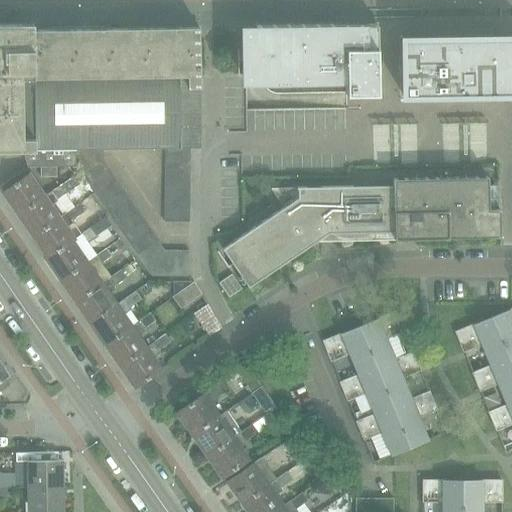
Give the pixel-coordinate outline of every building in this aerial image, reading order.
[(0,150),(23,151),(27,167),(76,167),(76,166),(75,149),(103,149),(165,148),(190,148),(200,148),(199,66),(198,35),(198,27),(33,30),(33,24),(0,24),(0,150)] [(377,67),(377,66),(377,47),(377,24),(256,26),(256,30),(246,30),(246,29),(243,29),(244,78),(244,79),(245,79),(246,79),(254,79),(261,79),(345,78),(345,93),(345,94),(377,93),(377,67)] [(511,37),(448,38),(402,38),(403,96),(470,95),(470,94),(511,93),(511,37)] [(190,148),(165,148),(165,161),(190,161),(190,148)] [(103,162),(103,149),(75,149),(76,166),(103,162)] [(190,161),(165,161),(165,173),(190,173),(190,161)] [(110,172),(103,162),(76,166),(89,186),(110,172)] [(40,177),(56,177),(56,167),(40,167),(40,177)] [(117,182),(110,172),(89,186),(96,196),(117,182)] [(30,173),(29,174),(3,192),(18,214),(45,195),(30,173)] [(190,173),(165,173),(164,185),(190,185),(190,173)] [(51,192),(56,200),(79,185),(74,177),(51,192)] [(222,249),(247,286),(248,287),(315,242),(317,241),(336,240),(336,233),(394,232),(394,240),(416,239),(448,238),(448,237),(500,236),(499,209),(488,209),(487,177),(393,179),(393,185),(296,187),(296,189),(298,189),(298,198),(222,249)] [(123,191),(117,182),(96,196),(103,206),(123,191)] [(190,185),(164,185),(164,197),(189,197),(190,185)] [(130,201),(123,191),(103,206),(110,215),(130,201)] [(59,217),(45,195),(18,214),(32,235),(59,217)] [(189,197),(164,197),(164,209),(189,209),(189,197)] [(137,211),(130,201),(110,215),(117,225),(137,211)] [(78,204),(59,217),(32,235),(47,257),(80,234),(71,221),(84,212),(78,204)] [(189,209),(164,209),(164,222),(169,222),(189,222),(189,209)] [(144,221),(137,211),(117,225),(124,235),(144,221)] [(151,231),(144,221),(124,235),(130,245),(151,231)] [(91,226),(80,234),(47,257),(45,258),(60,280),(86,262),(78,251),(85,247),(84,245),(97,235),(91,226)] [(158,241),(151,231),(130,245),(137,255),(158,241)] [(164,250),(158,241),(137,255),(152,276),(164,250)] [(106,249),(86,262),(60,280),(75,301),(100,283),(93,273),(100,268),(99,266),(112,257),(106,249)] [(176,251),(164,250),(152,276),(176,276),(176,251)] [(189,251),(176,251),(176,276),(189,276),(189,251)] [(121,270),(101,284),(100,283),(75,301),(90,323),(116,305),(108,295),(115,289),(114,287),(126,278),(121,270)] [(194,281),(189,281),(174,282),(173,293),(172,294),(173,296),(194,282),(194,281)] [(195,283),(194,282),(173,296),(179,306),(201,294),(194,283),(195,283)] [(136,291),(116,305),(90,323),(105,345),(131,327),(123,316),(131,311),(129,309),(142,300),(136,291)] [(221,328),(207,304),(196,312),(209,336),(221,328)] [(506,312),(492,318),(508,357),(511,355),(511,308),(505,311),(506,312)] [(373,321),(360,327),(376,367),(395,359),(386,338),(404,330),(396,311),(373,321)] [(150,313),(131,327),(105,345),(120,366),(145,348),(138,337),(145,332),(143,330),(156,321),(150,313)] [(508,357),(492,318),(479,323),(478,322),(456,332),(464,351),(481,344),(490,365),(508,357)] [(376,367),(360,327),(346,333),(346,332),(323,341),(331,360),(349,353),(357,374),(376,367)] [(165,334),(145,348),(120,366),(135,387),(161,369),(153,357),(160,352),(159,350),(171,342),(165,334)] [(412,352),(395,359),(376,367),(392,406),(411,398),(402,377),(420,370),(412,352)] [(511,401),(511,365),(508,357),(490,365),(472,372),(480,390),(497,383),(506,404),(511,401)] [(261,386),(245,364),(235,371),(251,393),(261,386)] [(392,406),(376,367),(357,374),(340,382),(348,400),(365,392),(374,414),(392,406)] [(0,391),(10,384),(0,369),(0,391)] [(219,417),(209,402),(228,389),(222,381),(176,412),(192,435),(219,417)] [(251,393),(260,406),(270,399),(261,386),(251,393)] [(428,391),(411,398),(392,406),(409,446),(422,441),(423,442),(428,440),(428,439),(419,416),(436,409),(428,391)] [(511,401),(506,404),(489,412),(496,430),(511,423),(511,401)] [(409,446),(392,406),(374,414),(356,421),(364,439),(381,432),(390,454),(391,455),(396,453),(396,452),(409,446)] [(227,411),(219,417),(192,435),(207,456),(233,438),(239,434),(241,432),(227,411)] [(241,432),(239,434),(245,442),(271,425),(274,430),(277,428),(274,423),(276,421),(270,412),(241,432)] [(248,460),(233,438),(207,456),(222,478),(238,466),(248,460)] [(298,448),(290,454),(298,464),(306,459),(298,448)] [(16,488),(27,487),(63,486),(62,460),(58,460),(58,452),(16,453),(16,488)] [(227,481),(242,503),(275,479),(260,458),(227,481)] [(297,465),(287,471),(275,479),(242,503),(248,511),(273,511),(283,505),(277,495),(284,490),(281,487),(292,479),(293,480),(302,474),(297,465)] [(442,501),(441,511),(462,511),(462,481),(448,481),(448,480),(423,480),(423,501),(442,501)] [(477,481),(462,481),(462,511),(482,511),(482,501),(501,501),(501,480),(477,480),(477,481)] [(40,511),(63,511),(63,486),(27,487),(27,511),(40,511)] [(302,493),(283,505),(273,511),(309,511),(304,504),(308,501),(302,493)] [(367,511),(368,498),(356,498),(355,511),(367,511)] [(380,511),(381,498),(368,498),(367,511),(380,511)] [(393,511),(393,498),(381,498),(380,511),(393,511)]
